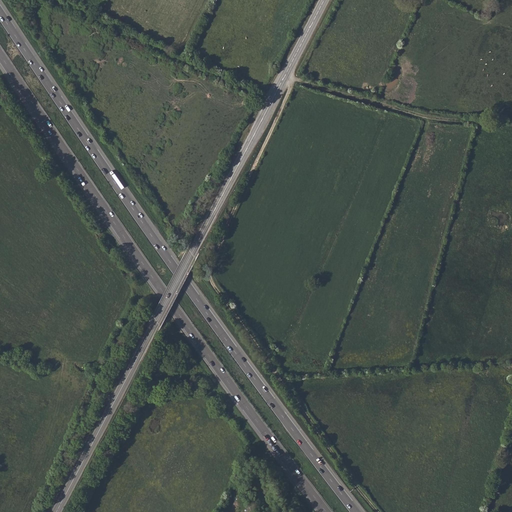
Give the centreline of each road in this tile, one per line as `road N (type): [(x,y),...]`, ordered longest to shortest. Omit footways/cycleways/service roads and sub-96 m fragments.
road 1 (trunk): [(356,511),(151,235),(0,11)]
road 2 (tertiary): [(56,511),(323,0)]
road 3 (trunk): [(0,54),(326,511)]
road 4 (track): [(283,76),(290,85),(283,106),(209,279),(377,511)]
road 5 (track): [(270,101),(59,0)]
road 6 (track): [(283,76),(427,117)]
